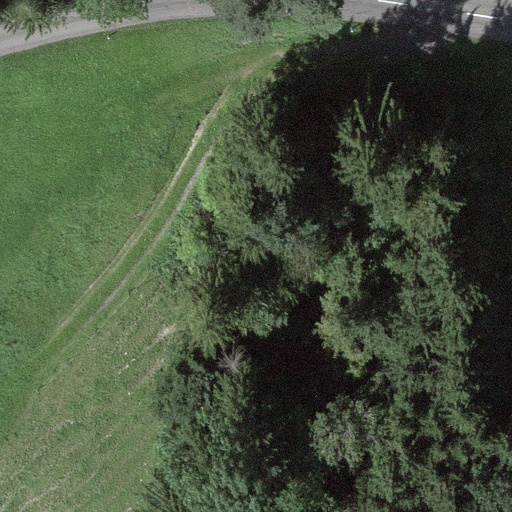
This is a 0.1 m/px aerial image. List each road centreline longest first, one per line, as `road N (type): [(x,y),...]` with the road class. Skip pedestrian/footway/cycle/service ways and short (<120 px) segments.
road 1 (tertiary): [(0,30),(167,0)]
road 2 (tertiary): [(344,0),(511,18)]
